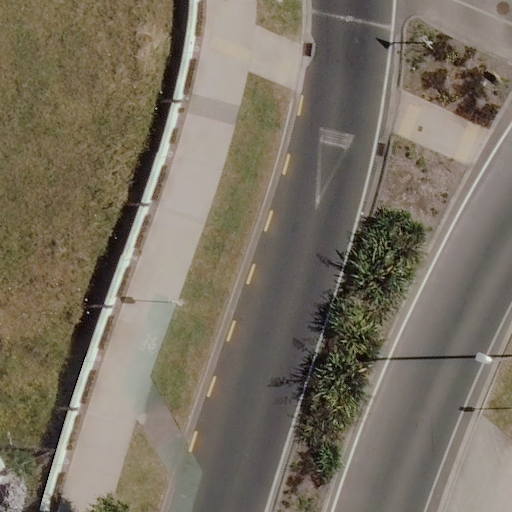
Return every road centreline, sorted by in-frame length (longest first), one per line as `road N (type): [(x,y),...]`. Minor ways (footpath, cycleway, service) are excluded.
road 1 (secondary): [(224,511),(324,180),(352,0)]
road 2 (secondary): [(511,213),(461,295),(377,511)]
